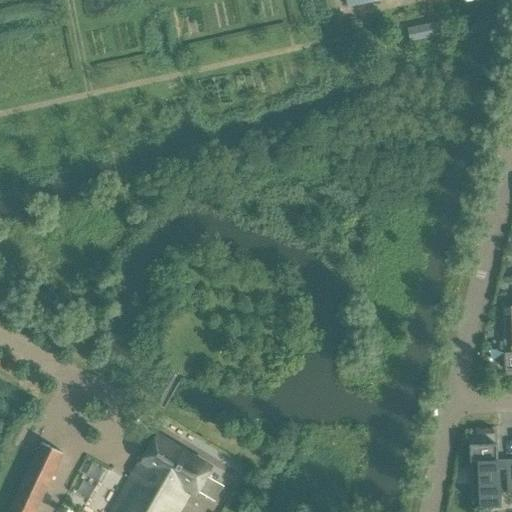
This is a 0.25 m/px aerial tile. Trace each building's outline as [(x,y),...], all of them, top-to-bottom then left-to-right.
[(421,39),(418,27),(406,29),(409,42),(421,39)] [(511,306),(501,307),(504,370),(511,369),(511,306)] [(177,511),(189,492),(195,495),(197,492),(213,501),(222,486),(206,476),(211,468),(156,434),(130,479),(111,511),(177,511)] [(40,443),(23,481),(8,511),(34,511),(62,453),(40,443)] [(468,445),(470,508),(498,507),(495,444),(468,445)]
